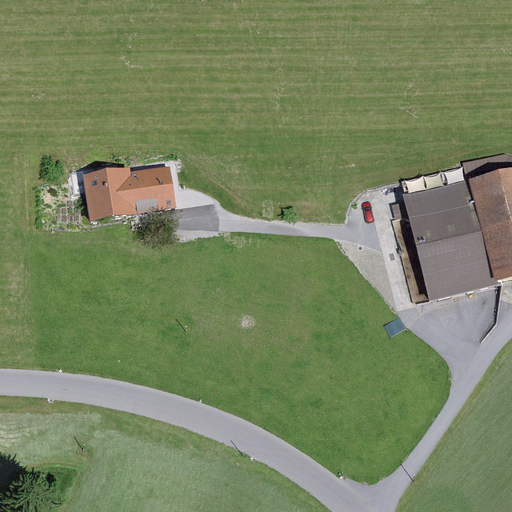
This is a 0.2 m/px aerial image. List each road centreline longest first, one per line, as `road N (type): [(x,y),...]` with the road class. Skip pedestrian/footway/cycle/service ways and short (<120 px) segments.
road 1 (unclassified): [(355,511),(281,458),(128,399),(0,384)]
road 2 (track): [(385,511),(502,335)]
